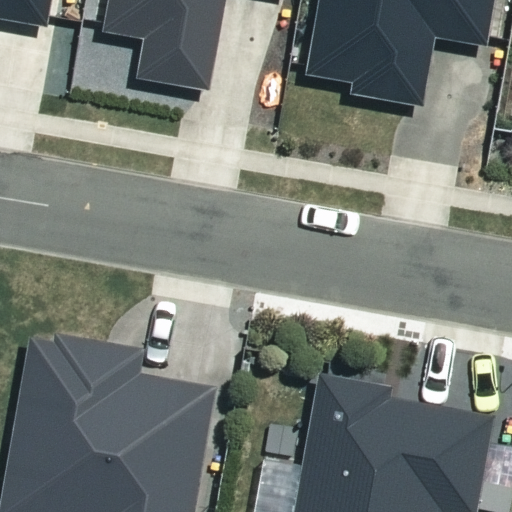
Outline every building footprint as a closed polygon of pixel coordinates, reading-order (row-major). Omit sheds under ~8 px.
[(0,0),(0,14),(46,22),(49,0),(0,0)] [(136,74),(209,87),(225,0),(107,0),(102,26),(144,34),(136,74)] [(352,78),(350,90),(423,102),(435,34),(486,43),(493,0),(317,0),(305,70),(352,78)] [(0,511),(192,511),(214,384),(138,371),(143,344),(55,330),(54,339),(28,335),(0,502),(0,511)] [(441,511),(442,508),(463,511),(475,511),(493,412),(391,395),(393,382),(318,369),(292,511),(441,511)]
